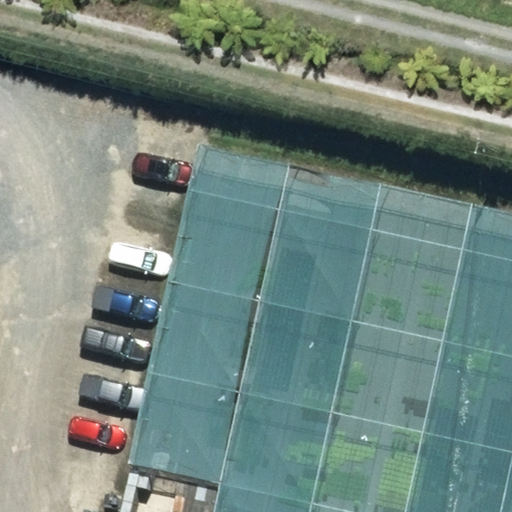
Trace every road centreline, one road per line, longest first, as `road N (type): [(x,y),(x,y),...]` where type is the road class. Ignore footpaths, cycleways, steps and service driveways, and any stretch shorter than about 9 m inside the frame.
road 1 (unknown): [(295,0),(511,51)]
road 2 (unknown): [(0,169),(9,183),(0,365)]
